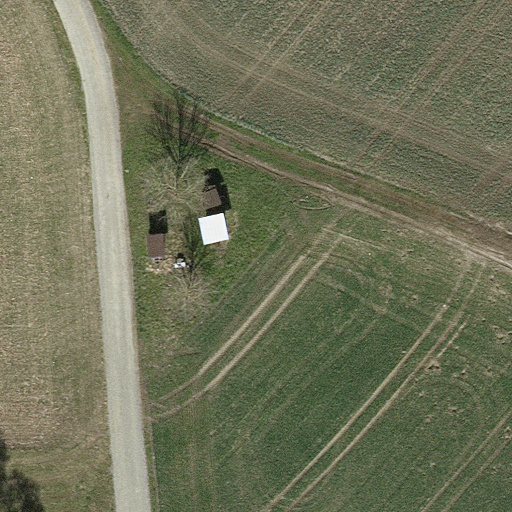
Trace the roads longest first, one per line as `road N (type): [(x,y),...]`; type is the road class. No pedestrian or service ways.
road 1 (track): [(136,511),(101,87),(72,0)]
road 2 (track): [(101,87),(350,199),(511,259)]
